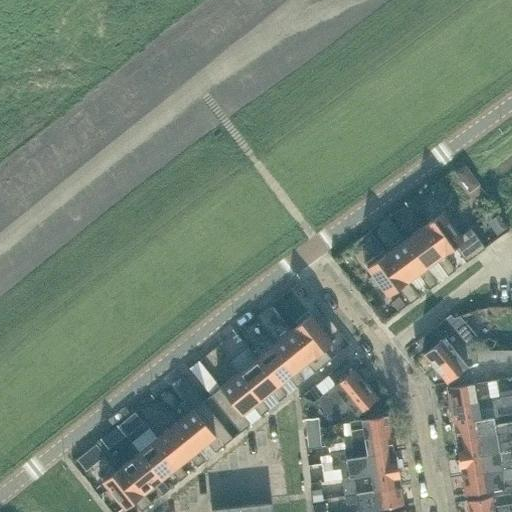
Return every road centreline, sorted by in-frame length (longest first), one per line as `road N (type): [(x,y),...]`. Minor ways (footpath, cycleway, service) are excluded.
road 1 (unclassified): [(0,497),(307,254)]
road 2 (residential): [(435,511),(415,391),(307,254)]
road 3 (unclassified): [(307,254),(511,104)]
